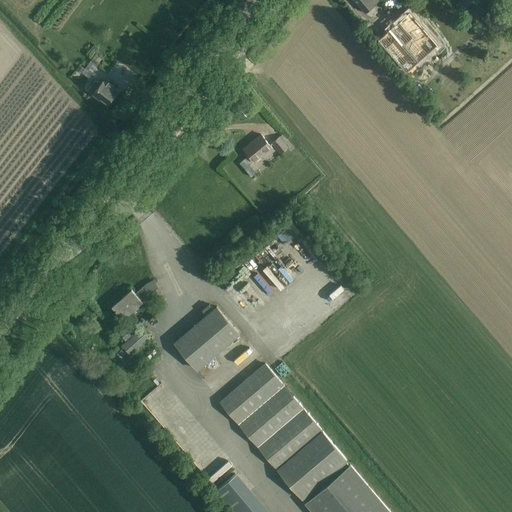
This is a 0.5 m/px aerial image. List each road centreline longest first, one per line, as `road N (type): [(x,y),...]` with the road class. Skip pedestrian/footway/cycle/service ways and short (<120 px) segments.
road 1 (residential): [(58,256),(78,249),(128,198),(281,0)]
road 2 (secondary): [(58,256),(254,0)]
